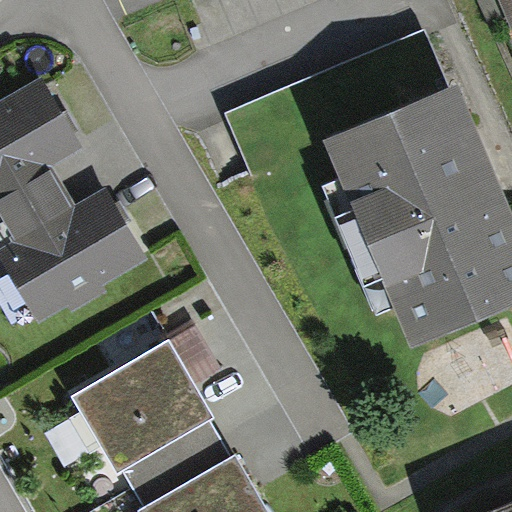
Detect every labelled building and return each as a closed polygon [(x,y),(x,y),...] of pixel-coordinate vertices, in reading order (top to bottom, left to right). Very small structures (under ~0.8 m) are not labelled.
[(511,0),(498,0),(511,32),(511,0)] [(0,266),(38,330),(146,266),(106,197),(73,216),(47,171),(78,153),(42,91),(0,115),(0,217),(21,254),(0,266)] [(319,150),(404,345),(511,298),(511,222),(455,91),(319,150)] [(68,400),(134,511),(266,511),(167,342),(68,400)] [(511,511),(511,479),(447,506),(449,511),(511,511)]
